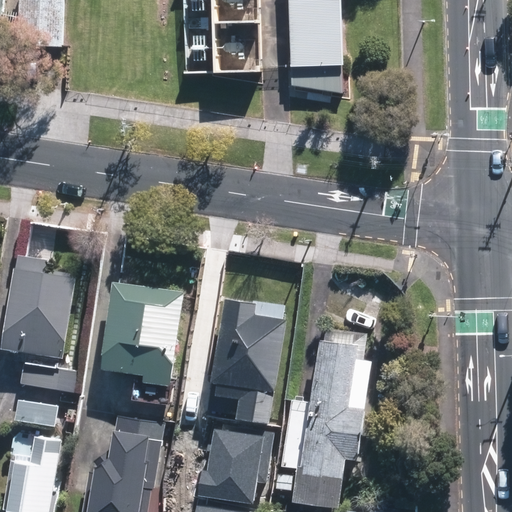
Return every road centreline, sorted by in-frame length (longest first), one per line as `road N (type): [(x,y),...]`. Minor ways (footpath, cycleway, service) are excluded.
road 1 (tertiary): [(0,155),(482,230)]
road 2 (primary): [(482,230),(491,511)]
road 3 (primary): [(476,0),(482,230)]
